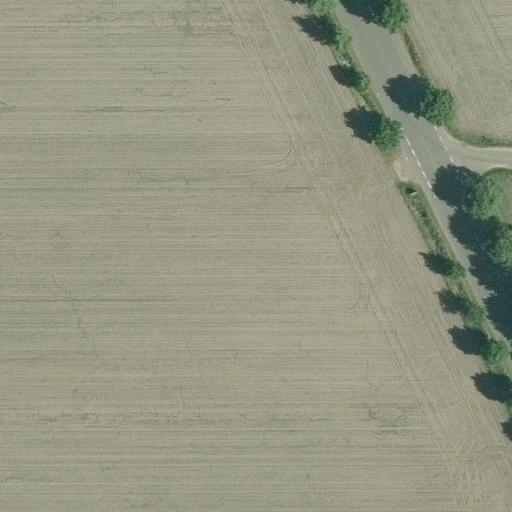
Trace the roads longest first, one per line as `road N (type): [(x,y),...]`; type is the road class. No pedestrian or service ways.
road 1 (secondary): [(434,155),(511,318)]
road 2 (secondary): [(356,0),(434,155)]
